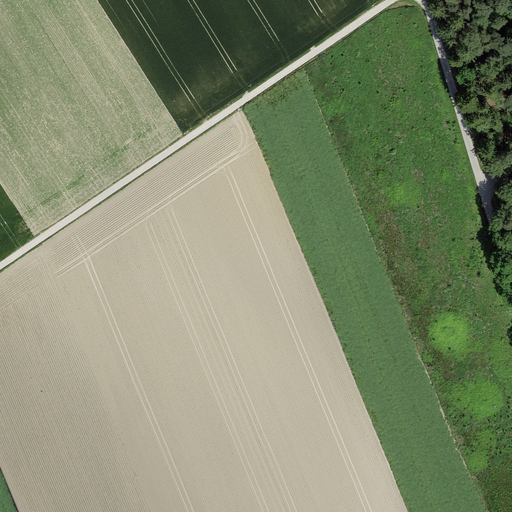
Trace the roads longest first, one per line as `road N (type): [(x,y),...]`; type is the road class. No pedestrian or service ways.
road 1 (track): [(394,0),(0,267)]
road 2 (track): [(511,264),(428,0)]
